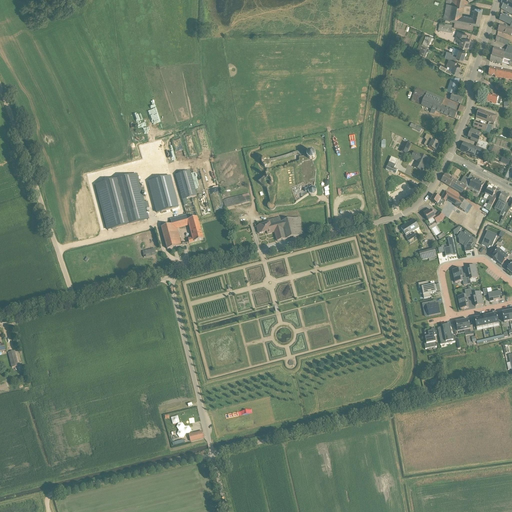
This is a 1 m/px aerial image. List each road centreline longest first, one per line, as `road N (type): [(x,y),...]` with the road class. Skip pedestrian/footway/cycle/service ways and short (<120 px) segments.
road 1 (unclassified): [(214,453),(511,379)]
road 2 (track): [(374,223),(362,154),(388,0)]
road 3 (unclassified): [(76,301),(0,90)]
road 4 (unclassified): [(168,276),(378,222)]
road 5 (unclassified): [(214,453),(168,276)]
road 6 (track): [(46,495),(214,453)]
road 7 (residential): [(448,156),(470,106),(497,0)]
road 8 (residential): [(450,317),(446,267),(478,259),(511,283)]
